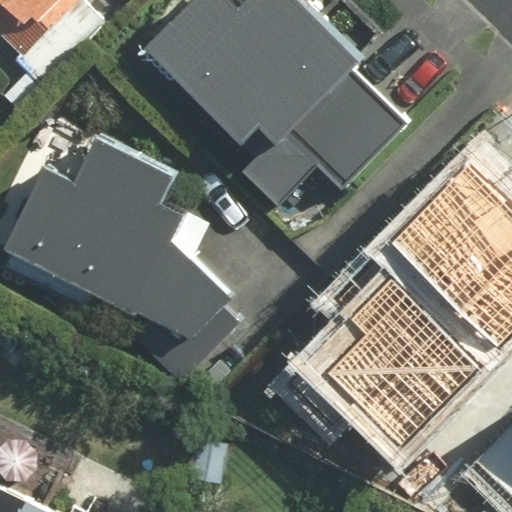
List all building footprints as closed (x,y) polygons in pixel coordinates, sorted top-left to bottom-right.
[(0,0),(0,13),(36,50),(87,0),(0,0)] [(202,0),(166,38),(270,138),(252,157),(294,197),(334,156),(360,181),(423,116),(372,67),(392,46),(344,0),(202,0)] [(125,123),(103,169),(71,154),(19,267),(106,307),(117,284),(165,306),(167,300),(221,324),(260,286),(245,275),(201,227),(212,200),(190,190),(204,159),(125,123)] [(511,201),(474,163),(394,241),(496,344),(511,328),(511,201)] [(365,337),(334,368),(403,435),(473,363),(385,277),(345,318),(365,337)] [(0,511),(105,511),(17,470),(7,493),(0,489),(0,511)]
